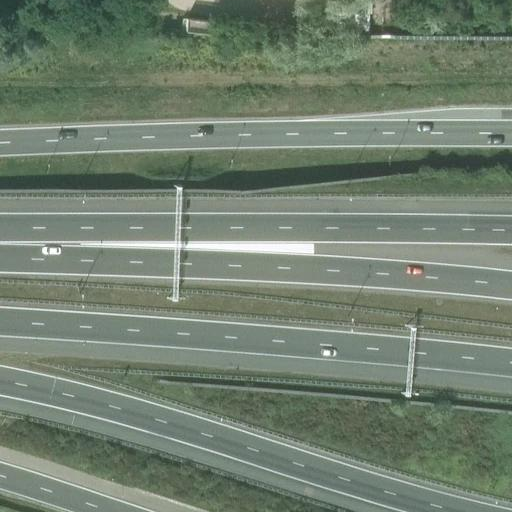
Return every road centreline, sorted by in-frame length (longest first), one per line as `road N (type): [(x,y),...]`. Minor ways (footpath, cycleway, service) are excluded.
road 1 (motorway): [(0,324),(511,363)]
road 2 (motorway): [(511,286),(0,248)]
road 3 (trunk): [(511,134),(0,143)]
road 4 (motorway): [(511,234),(0,240)]
road 5 (motorway): [(0,384),(444,511)]
